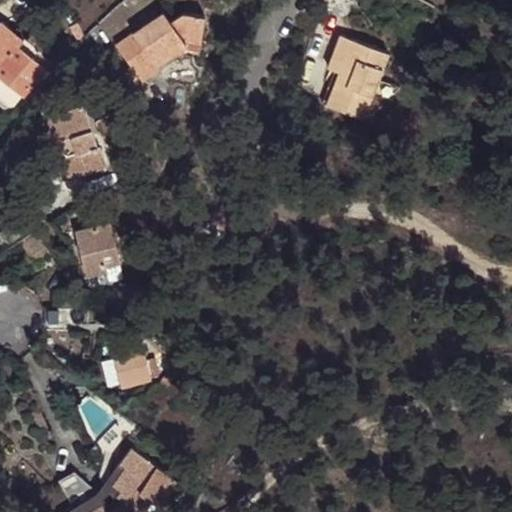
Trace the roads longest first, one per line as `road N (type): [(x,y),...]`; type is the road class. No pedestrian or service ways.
road 1 (residential): [(386,218),(298,208),(268,190),(246,159),(244,110),(254,64),(291,0)]
road 2 (track): [(234,511),(288,464),(379,412),(430,402),(511,405)]
